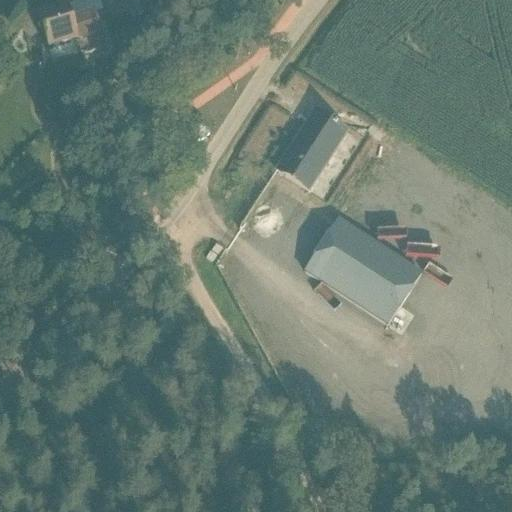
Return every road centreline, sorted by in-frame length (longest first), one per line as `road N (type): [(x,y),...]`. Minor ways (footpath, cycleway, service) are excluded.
road 1 (unclassified): [(0,381),(159,238),(320,0)]
road 2 (track): [(316,511),(275,404),(159,238)]
